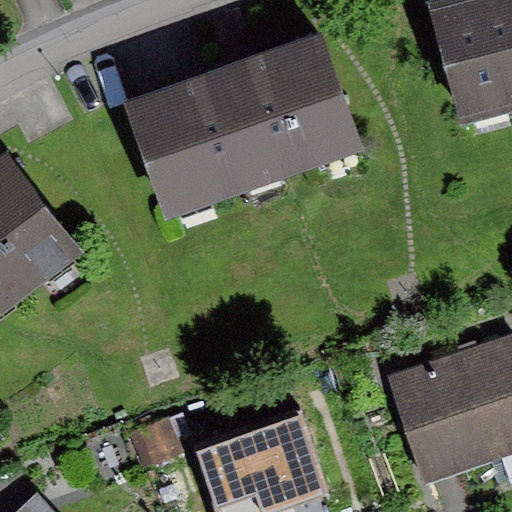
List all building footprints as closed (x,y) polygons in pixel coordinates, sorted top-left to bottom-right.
[(511,0),(452,0),(420,9),(456,136),(511,120),(511,0)] [(221,74),(123,111),(163,224),(361,156),(316,39),(221,74)] [(9,160),(0,166),(0,324),(85,259),(9,160)] [(511,337),(387,379),(424,487),(504,461),(511,484),(511,483),(511,337)] [(253,427),(191,448),(212,511),(315,511),(331,507),(298,409),(275,417),(272,409),(249,416),(253,427)] [(168,421),(138,433),(151,466),(181,455),(168,421)] [(45,511),(35,501),(23,511),(45,511)]
